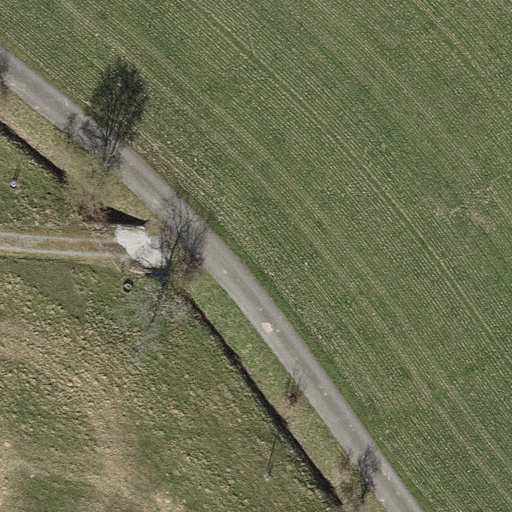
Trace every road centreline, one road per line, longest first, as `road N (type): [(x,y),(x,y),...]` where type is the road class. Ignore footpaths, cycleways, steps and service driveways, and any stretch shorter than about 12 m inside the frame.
road 1 (track): [(0,63),(101,140),(278,332),(405,511)]
road 2 (track): [(0,246),(205,253)]
